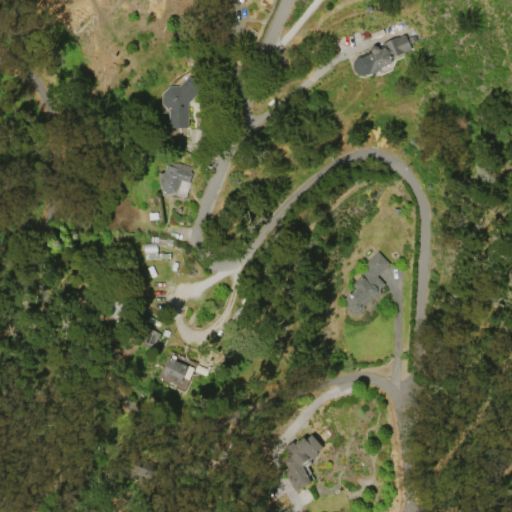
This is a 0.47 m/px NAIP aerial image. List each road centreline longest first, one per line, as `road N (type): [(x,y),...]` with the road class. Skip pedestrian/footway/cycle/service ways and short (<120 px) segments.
road 1 (residential): [(405,511),(404,425),(424,225),(415,184),(390,161),(342,157),(235,262),(210,258),(189,241),(285,0)]
road 2 (residential): [(0,68),(43,103),(58,326),(109,397),(155,427),(251,416),(299,390),(359,374),(406,399)]
